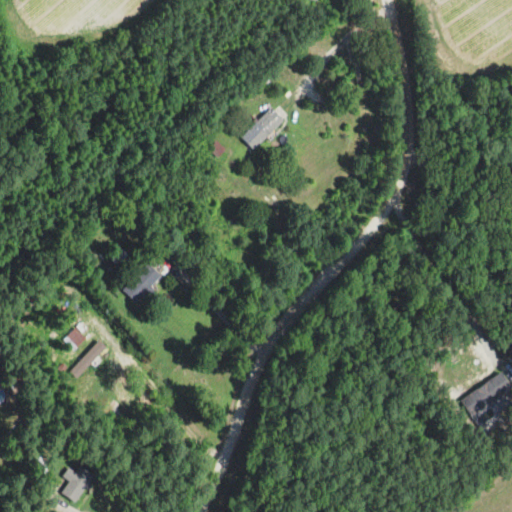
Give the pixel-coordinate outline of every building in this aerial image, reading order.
[(240,136),(254,151),(285,120),(271,106),(240,136)] [(209,208),(216,216),(242,192),(235,185),(209,208)] [(142,239),(152,229),(162,239),(152,249),(142,239)] [(105,252),(116,242),(127,254),(116,265),(105,252)] [(102,266),(107,261),(112,266),(107,271),(102,266)] [(120,289),(148,262),(162,275),(133,303),(120,289)] [(62,340),(76,326),(87,337),(74,351),(62,340)] [(68,367),(78,376),(107,344),(97,335),(68,367)] [(460,399),(500,370),(510,385),(470,413),(460,399)] [(478,417),(482,422),(493,414),(489,409),(478,417)] [(62,491),(76,501),(96,474),(80,464),(75,471),(72,468),(67,474),(71,477),(62,491)]
